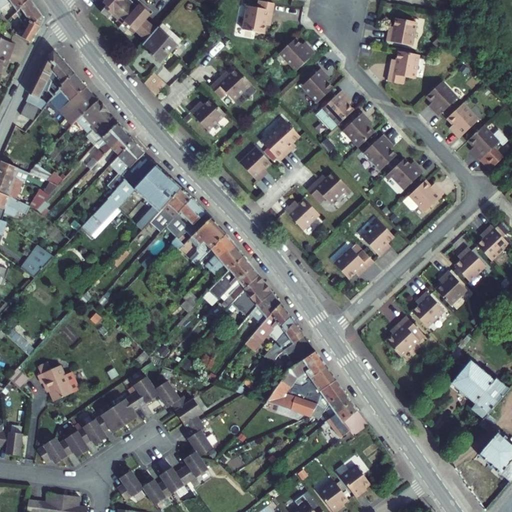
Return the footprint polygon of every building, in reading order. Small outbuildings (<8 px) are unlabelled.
[(0,0),(0,13),(2,12),(0,9),(10,1),(17,11),(29,0),(0,0)] [(32,0),(29,0),(17,11),(12,17),(14,20),(18,16),(21,21),(27,29),(31,22),(40,27),(43,21),(43,15),(32,0)] [(123,2),(125,0),(105,0),(103,3),(107,6),(105,9),(112,15),(117,20),(116,21),(121,26),(122,26),(123,25),(128,29),(134,34),(136,32),(146,41),(157,30),(148,22),(147,23),(145,21),(151,15),(140,5),(138,7),(134,11),(132,9),(133,8),(127,2),(126,4),(123,2)] [(138,7),(129,0),(125,0),(123,2),(126,4),(127,2),(133,8),(132,9),(134,11),(138,7)] [(264,34),(266,25),(266,21),(271,22),(274,4),(259,1),(257,8),(247,6),(243,30),(264,34)] [(142,3),(140,5),(151,15),(153,12),(142,3)] [(109,19),(112,15),(105,9),(101,12),(109,19)] [(412,46),(416,22),(395,18),(393,27),(392,32),(388,31),(386,42),(412,46)] [(26,31),(19,28),(18,30),(15,34),(31,42),(40,27),(31,22),(27,29),(26,31)] [(161,64),(178,46),(177,45),(181,41),(162,23),(157,30),(146,41),(143,45),(154,55),(152,57),(161,64)] [(125,33),(128,29),(123,25),(122,26),(121,26),(119,28),(125,33)] [(15,44),(0,38),(0,73),(3,66),(5,58),(9,59),(15,44)] [(295,39),(273,59),(290,77),(315,54),(308,46),(304,49),(302,46),(295,39)] [(53,72),(49,80),(51,81),(48,91),(49,92),(53,97),(56,95),(55,94),(63,87),(62,86),(63,85),(63,84),(74,74),(55,51),(51,51),(47,59),(55,66),(52,72),(53,72)] [(415,79),(419,55),(398,51),(396,60),(396,64),(391,63),(388,81),(403,84),(404,77),(415,79)] [(47,59),(38,78),(48,82),(49,80),(53,72),(52,72),(55,66),(47,59)] [(155,97),(166,85),(163,81),(167,76),(158,68),(144,84),(155,97)] [(251,85),(236,69),(230,75),(227,78),(224,75),(210,87),(221,99),(226,93),(233,101),(251,85)] [(302,87),(317,103),(333,88),(327,82),(324,79),(327,76),(320,69),(302,87)] [(77,121),(98,101),(74,74),(63,84),(63,85),(62,86),(63,87),(55,94),(56,95),(53,97),(51,99),(50,100),(72,126),(77,121)] [(48,82),(38,78),(26,102),(38,107),(42,110),(47,104),(43,101),(39,99),(48,82)] [(458,98),(442,82),(426,96),(432,102),(435,106),(432,109),(439,116),(458,98)] [(338,125),(354,111),(348,104),(345,101),(348,98),(341,91),(322,109),(338,125)] [(43,101),(47,104),(50,100),(51,99),(53,97),(49,92),(43,101)] [(208,131),(226,115),(211,99),(204,105),(201,108),(198,105),(190,112),(208,131)] [(88,134),(110,114),(98,101),(77,121),(88,134)] [(26,103),(20,115),(27,118),(32,105),(26,103)] [(478,120),(463,104),(447,118),(453,125),(455,128),(452,131),(459,138),(478,120)] [(27,118),(33,120),(38,108),(32,105),(27,118)] [(369,121),(362,113),(343,131),(358,148),(374,133),(369,126),(366,123),(369,121)] [(88,134),(97,144),(101,139),(119,124),(110,114),(88,134)] [(285,121),(281,124),(262,142),(280,161),(291,151),(288,147),(293,143),(300,137),(285,121)] [(86,165),(90,169),(111,147),(126,132),(119,124),(101,139),(97,144),(101,148),(99,150),(92,157),(93,158),(86,165)] [(492,136),(483,126),(468,141),(473,147),(476,150),(473,153),(490,171),(503,158),(494,148),(499,143),(502,146),(508,141),(498,131),(492,136)] [(120,155),(134,141),(126,132),(111,147),(90,169),(95,175),(117,152),(120,155)] [(86,136),(95,146),(97,144),(88,134),(86,136)] [(390,143),(383,135),(364,153),(380,171),(396,156),(390,149),(387,146),(390,143)] [(121,176),(143,154),(144,153),(134,141),(120,155),(110,165),(118,174),(107,185),(114,192),(117,189),(116,189),(125,179),(121,176)] [(271,163),(256,148),(240,163),(257,182),(265,175),(262,172),(265,170),(271,163)] [(114,192),(82,227),(91,236),(118,207),(135,189),(156,166),(143,154),(121,176),(125,179),(116,189),(117,189),(114,192)] [(388,173),(392,178),(404,190),(423,172),(417,166),(414,169),(410,165),(404,159),(388,173)] [(0,161),(0,171),(23,180),(24,181),(26,176),(32,178),(33,175),(29,173),(0,161)] [(46,180),(51,174),(37,165),(36,164),(29,173),(33,175),(46,180)] [(154,206),(136,225),(142,231),(150,222),(181,189),(156,166),(135,189),(154,206)] [(0,193),(16,200),(23,180),(0,171),(0,193)] [(50,182),(58,186),(63,181),(54,172),(51,174),(46,180),(50,182)] [(348,188),(333,172),(326,178),(321,183),(318,180),(307,190),(319,204),(324,198),(330,204),(344,191),(348,188)] [(431,187),(425,181),(403,202),(410,210),(414,210),(418,206),(424,212),(443,195),(437,187),(433,190),(431,187)] [(44,191),(49,196),(58,186),(50,182),(44,191)] [(40,188),(29,206),(30,206),(37,210),(37,209),(45,201),(49,196),(44,191),(40,188)] [(181,189),(150,222),(161,232),(166,226),(192,198),(181,189)] [(0,193),(0,220),(2,221),(4,213),(14,216),(17,210),(26,214),(30,206),(29,206),(16,200),(0,193)] [(206,213),(192,198),(166,226),(176,237),(178,239),(206,213)] [(319,215),(304,199),(298,205),(295,208),(292,205),(285,211),(303,230),(319,215)] [(45,201),(37,209),(41,213),(46,207),(49,204),(45,201)] [(41,213),(45,217),(50,211),(46,207),(41,213)] [(118,207),(91,236),(95,239),(121,211),(118,207)] [(176,237),(172,241),(180,249),(189,240),(192,237),(200,245),(197,247),(197,251),(199,253),(192,261),(196,265),(211,250),(226,234),(206,213),(178,239),(176,237)] [(379,257),(385,251),(382,248),(388,243),(394,237),(379,221),(375,225),(361,238),(379,257)] [(477,245),(492,261),(509,245),(503,238),(495,229),(492,226),(483,233),(486,236),(483,239),(477,245)] [(226,234),(211,250),(216,255),(205,266),(210,270),(220,260),(219,258),(226,252),(227,253),(236,246),(226,234)] [(192,237),(189,240),(197,247),(200,245),(192,237)] [(356,243),(351,248),(358,256),(363,251),(356,243)] [(391,246),(388,243),(382,248),(385,251),(391,246)] [(37,245),(21,268),(34,278),(54,257),(37,245)] [(228,270),(243,256),(236,246),(227,253),(226,252),(219,258),(220,260),(210,270),(215,275),(224,265),(228,270)] [(461,260),(454,266),(469,282),(485,266),(468,247),(461,254),(464,257),(461,260)] [(358,256),(351,248),(334,264),(349,280),(355,274),(360,269),(362,273),(374,262),(363,251),(358,256)] [(113,263),(117,267),(129,253),(125,250),(113,263)] [(197,251),(190,259),(192,261),(199,253),(197,251)] [(146,267),(154,259),(149,255),(142,263),(146,267)] [(238,282),(253,268),(243,256),(228,270),(208,290),(218,300),(224,294),(238,282)] [(0,276),(5,280),(8,270),(0,267),(0,276)] [(260,276),(253,268),(238,282),(224,294),(228,298),(222,305),(224,307),(220,312),(222,314),(231,304),(244,289),(260,276)] [(442,284),(435,290),(450,306),(467,290),(449,271),(442,278),(445,281),(442,284)] [(231,304),(247,318),(257,306),(273,293),(260,276),(244,289),(231,304)] [(202,297),(212,307),(218,300),(208,290),(202,297)] [(186,300),(193,307),(199,301),(189,292),(184,298),(186,300)] [(412,311),(427,327),(444,311),(427,292),(419,299),(422,302),(419,305),(412,311)] [(257,318),(262,324),(271,314),(281,304),(273,293),(257,306),(247,318),(241,324),(248,329),(257,318)] [(181,305),(189,312),(193,307),(186,300),(181,305)] [(0,308),(0,313),(1,314),(9,306),(6,302),(0,308)] [(285,332),(295,322),(281,304),(271,314),(262,324),(245,344),(253,351),(269,334),(277,341),(285,332)] [(94,310),(86,318),(94,326),(101,318),(94,310)] [(401,357),(424,336),(407,317),(395,327),(398,331),(393,336),(387,342),(401,357)] [(278,355),(305,336),(295,322),(285,332),(277,341),(270,350),(277,358),(278,355)] [(235,331),(242,336),(248,329),(241,324),(235,331)] [(398,331),(395,327),(390,332),(393,336),(398,331)] [(12,339),(30,356),(35,350),(12,329),(7,335),(12,339)] [(0,331),(0,337),(7,344),(12,339),(7,335),(1,330),(0,331)] [(459,352),(471,338),(467,335),(452,354),(450,356),(455,361),(461,353),(459,352)] [(305,336),(278,355),(286,366),(278,371),(283,378),(288,370),(316,352),(305,336)] [(274,362),(277,358),(270,350),(264,357),(274,362)] [(149,357),(144,351),(136,359),(141,365),(149,357)] [(310,378),(326,367),(316,352),(288,370),(283,378),(281,380),(291,387),(292,385),(297,378),(306,372),(309,378),(310,378)] [(484,419),(488,414),(509,389),(496,378),(494,380),(470,360),(451,383),(476,404),(472,409),(484,419)] [(38,366),(41,374),(52,369),(48,362),(38,366)] [(38,375),(42,383),(46,382),(50,391),(54,401),(73,393),(71,390),(79,387),(72,372),(65,375),(60,366),(52,369),(41,374),(38,375)] [(319,391),(336,380),(326,367),(310,378),(309,378),(306,380),(308,383),(302,387),(297,386),(295,385),(292,385),(291,387),(281,380),(267,402),(278,406),(304,415),(310,417),(311,415),(317,404),(321,393),(319,391)] [(18,368),(9,378),(20,388),(28,379),(18,368)] [(306,380),(309,378),(306,372),(297,378),(292,385),(295,385),(297,386),(306,380)] [(168,381),(155,389),(147,376),(128,389),(131,395),(59,443),(56,437),(37,450),(46,463),(52,459),(56,464),(74,452),(77,458),(89,449),(86,444),(91,440),(95,446),(107,437),(104,432),(110,428),(113,434),(138,417),(134,412),(159,395),(167,408),(171,405),(191,436),(188,438),(196,451),(184,459),(187,465),(176,472),(172,467),(160,475),(163,481),(158,484),(154,479),(142,487),(131,470),(120,478),(123,484),(117,488),(125,501),(144,489),(155,505),(208,469),(200,457),(213,448),(201,430),(205,427),(197,415),(202,412),(193,398),(188,402),(184,396),(180,399),(168,381)] [(236,392),(241,393),(252,380),(247,377),(236,392)] [(344,392),(336,380),(319,391),(321,393),(317,404),(311,415),(319,419),(320,417),(328,403),(344,392)] [(320,417),(322,419),(327,416),(330,420),(336,415),(336,414),(351,402),(344,392),(328,403),(320,417)] [(358,411),(351,402),(336,414),(336,415),(330,420),(326,422),(325,423),(321,427),(324,431),(331,425),(341,439),(350,431),(363,419),(358,411)] [(304,415),(278,406),(276,413),(298,421),(304,415)] [(484,419),(479,425),(488,432),(497,421),(488,414),(484,419)] [(350,431),(354,435),(367,425),(363,419),(350,431)] [(0,446),(7,448),(6,454),(20,456),(23,434),(2,431),(3,424),(0,423),(0,446)] [(500,475),(501,474),(511,461),(511,443),(499,432),(478,456),(500,475)] [(511,461),(501,474),(510,482),(511,479),(511,461)] [(356,465),(341,477),(356,498),(367,490),(365,488),(370,484),(356,465)] [(343,504),(348,500),(334,481),(319,493),(332,511),(336,511),(345,506),(343,504)] [(323,511),(308,491),(294,501),(299,507),(292,511),(323,511)] [(46,502),(28,500),(27,511),(86,511),(87,507),(79,506),(80,497),(47,493),(46,502)]
